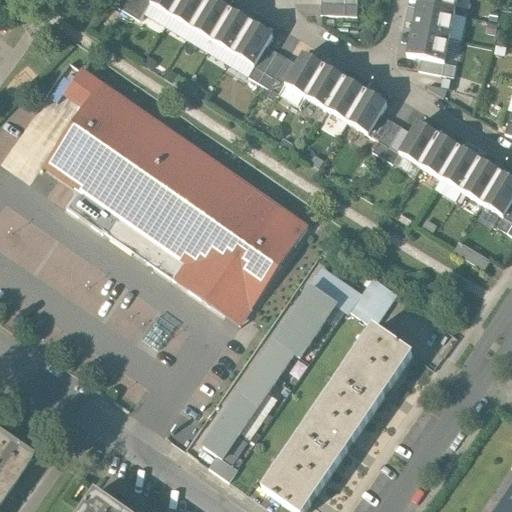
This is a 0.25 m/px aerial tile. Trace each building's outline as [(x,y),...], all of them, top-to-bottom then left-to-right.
[(141,25),(153,5),(144,0),(120,0),(115,9),(141,25)] [(156,0),(153,5),(173,18),(183,0),(156,0)] [(211,1),(208,0),(183,0),(173,18),(193,30),(211,1)] [(358,23),(359,0),(322,0),(322,20),(358,23)] [(429,0),(427,8),(464,16),(467,0),(429,0)] [(231,13),(211,1),(193,30),(214,42),(231,13)] [(427,8),(422,32),(458,40),(464,16),(427,8)] [(251,25),(231,13),(214,42),(234,54),(251,25)] [(272,37),(251,25),(234,54),(255,66),(272,37)] [(452,64),(458,40),(422,32),(416,56),(452,64)] [(278,96),(296,67),(268,50),(250,80),(278,96)] [(289,89),(310,102),(329,71),(307,58),(289,89)] [(455,69),(420,63),(418,74),(453,80),(455,69)] [(350,83),(329,71),(310,102),(332,114),(350,83)] [(282,211),(86,76),(69,100),(85,112),(45,170),(82,195),(70,213),(109,240),(121,223),(172,259),(161,274),(213,310),(282,211)] [(371,96),(350,83),(332,114),(353,127),(371,96)] [(393,109),(371,96),(353,127),(374,140),(393,109)] [(395,167),(411,135),(390,124),(374,156),(395,167)] [(402,158),(423,170),(441,141),(420,128),(402,158)] [(461,153),(441,141),(423,170),(443,183),(461,153)] [(482,166),(461,153),(443,183),(463,195),(482,166)] [(502,178),(482,166),(463,195),(484,208),(502,178)] [(511,208),(511,184),(502,178),(484,208),(504,221),(511,208)] [(457,244),(452,253),(483,268),(487,259),(457,244)] [(175,355),(190,330),(181,328),(161,316),(153,314),(155,305),(97,270),(93,295),(83,293),(100,303),(100,304),(114,313),(109,321),(116,322),(123,326),(136,304),(131,334),(162,353),(175,355)] [(324,274),(204,450),(222,462),(293,357),(300,362),(336,309),(345,315),(347,312),(351,315),(362,299),(324,274)] [(93,370),(103,358),(32,305),(23,317),(93,370)] [(375,332),(338,386),(375,412),(413,358),(375,332)] [(338,386),(300,439),(338,465),(375,412),(338,386)] [(291,511),(305,511),(338,465),(300,439),(263,492),(291,511)] [(0,441),(0,505),(30,462),(0,441)] [(118,511),(96,496),(85,511),(118,511)] [(511,511),(511,497),(502,511),(511,511)]
